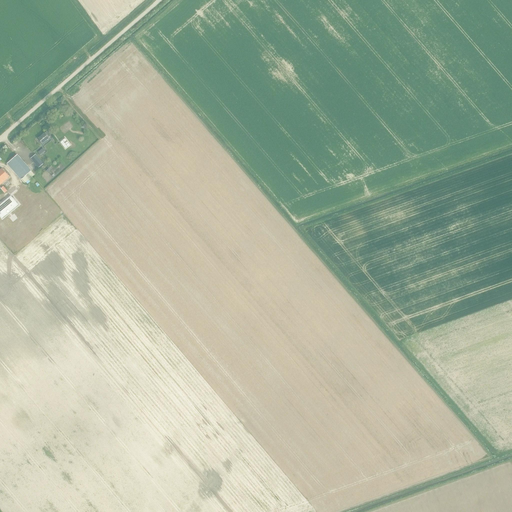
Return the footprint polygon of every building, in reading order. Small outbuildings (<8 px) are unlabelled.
[(48,133),(46,135),(44,133),(38,138),(42,143),(51,137),(48,133)] [(65,145),(70,142),(67,137),(62,139),(65,145)] [(8,163),(23,181),(32,172),(17,155),(8,163)] [(43,164),(35,155),(31,158),(39,167),(43,164)] [(0,185),(10,177),(2,168),(0,170),(0,185)] [(0,205),(0,214),(1,217),(6,213),(4,210),(8,207),(10,210),(17,203),(15,200),(14,197),(13,198),(11,195),(2,203),(0,205)]
